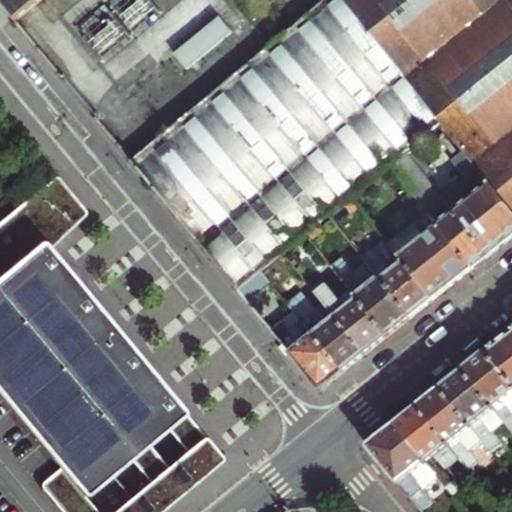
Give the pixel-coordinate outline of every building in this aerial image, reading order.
[(0,0),(0,8),(14,25),(44,0),(0,0)] [(406,84),(338,0),(328,0),(300,24),(294,29),(272,48),(131,166),(203,251),(406,84)] [(314,0),(294,17),(300,24),(328,0),(314,0)] [(338,0),(406,84),(511,0),(338,0)] [(476,172),(511,143),(511,0),(406,84),(442,127),(476,172)] [(176,54),(188,69),(233,33),(220,18),(176,54)] [(442,127),(406,84),(203,251),(239,293),(262,274),(307,238),(330,219),(391,170),(442,127)] [(511,216),(511,143),(476,172),(511,216)] [(417,203),(471,270),(499,248),(511,238),(511,216),(476,172),(437,203),(403,160),(391,170),(417,203)] [(0,397),(58,466),(58,469),(59,472),(58,474),(41,488),(61,511),(160,511),(215,467),(220,462),(221,460),(221,458),(221,456),(216,451),(51,251),(51,249),(84,217),(85,213),(85,211),(84,209),(59,179),(57,178),(55,177),(52,179),(0,221),(0,397)] [(388,246),(432,301),(453,285),(471,270),(417,203),(409,209),(418,222),(388,246)] [(330,219),(307,238),(308,240),(311,244),(335,225),(330,219)] [(369,267),(411,319),(422,309),(432,301),(388,246),(384,241),(362,259),(369,267)] [(294,261),(291,263),(297,271),(300,269),(294,261)] [(338,277),(387,337),(398,329),(411,319),(369,267),(356,277),(343,263),(333,271),(338,277)] [(317,296),(365,355),(379,344),(387,337),(338,277),(327,286),(317,273),(306,282),(317,296)] [(262,274),(239,293),(245,301),(250,306),(272,288),(262,274)] [(288,306),(295,315),(343,372),(355,363),(365,355),(317,296),(310,302),(316,310),(315,311),(301,295),(288,306)] [(295,315),(272,333),(321,391),(332,382),(343,372),(295,315)] [(511,333),(506,338),(485,354),(511,384),(511,333)] [(511,384),(485,354),(473,364),(463,373),(505,423),(511,431),(511,384)] [(505,423),(463,373),(451,382),(439,391),(481,441),(492,453),(502,445),(493,433),(505,423)] [(481,441),(439,391),(428,400),(417,409),(459,460),(468,471),(479,462),(469,451),(481,441)] [(459,460),(417,409),(404,419),(394,427),(436,479),(446,490),(455,482),(446,471),(459,460)] [(436,479),(394,427),(368,448),(391,476),(420,511),(431,502),(422,491),(436,479)]
